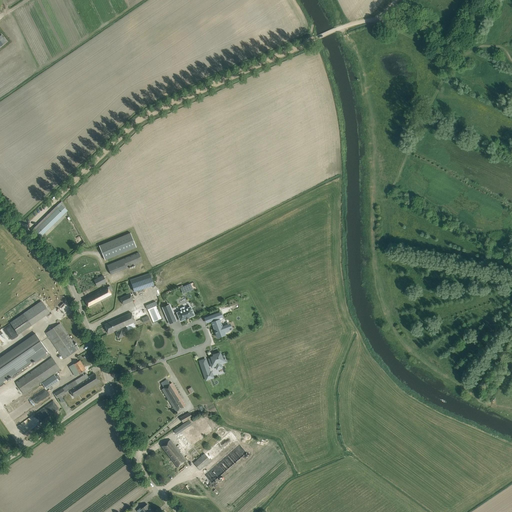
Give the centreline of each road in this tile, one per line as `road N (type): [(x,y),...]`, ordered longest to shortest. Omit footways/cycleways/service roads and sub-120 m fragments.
road 1 (track): [(334,31),(138,120),(25,228)]
road 2 (unclassified): [(109,377),(71,284),(0,202)]
road 3 (unclassified): [(180,511),(142,471),(112,384)]
road 4 (unclassified): [(0,465),(112,384)]
